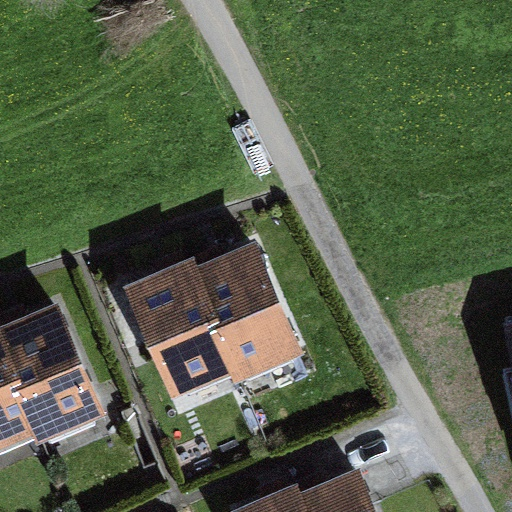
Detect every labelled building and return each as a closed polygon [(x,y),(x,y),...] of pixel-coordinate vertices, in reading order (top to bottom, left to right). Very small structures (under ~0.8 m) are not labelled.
[(243,364),(306,338),(261,230),(199,255),(243,364)] [(181,389),(243,364),(199,255),(136,281),(181,389)] [(0,315),(47,429),(108,404),(61,290),(0,315)] [(0,448),(47,429),(0,315),(0,448)] [(314,511),(387,511),(363,451),(300,477),(314,511)] [(240,511),(314,511),(300,477),(237,502),(240,511)]
